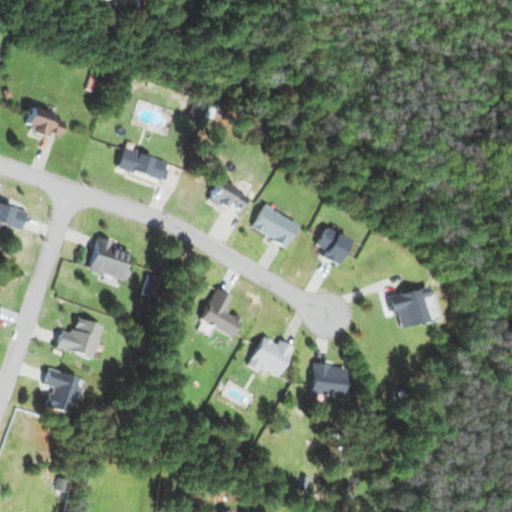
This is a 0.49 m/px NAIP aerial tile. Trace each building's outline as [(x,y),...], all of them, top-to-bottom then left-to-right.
[(50,108),(39,114),(34,105),(18,113),(34,143),(61,129),(50,108)] [(165,161),(121,148),(115,168),(159,181),(165,161)] [(200,199),(217,210),(223,201),(234,209),(241,198),(214,179),(200,199)] [(0,223),(21,229),(26,209),(0,201),(0,223)] [(283,247),(294,222),(258,206),(247,230),(283,247)] [(320,252),(318,255),(330,264),(345,243),(323,227),(310,245),(320,252)] [(86,268),(122,280),(132,249),(95,238),(86,268)] [(196,320),(229,338),(239,319),(222,310),(230,296),(213,288),(196,320)] [(398,311),(401,326),(426,322),(422,297),(426,296),(425,289),(387,294),(390,312),(398,311)] [(70,333),(59,330),(54,349),(92,358),(100,324),(74,318),(70,333)] [(276,343),(258,335),(246,365),(277,378),(290,346),(277,341),(276,343)] [(339,397),(346,369),(313,362),(307,390),(339,397)] [(82,381),(49,366),(41,383),(51,387),(43,405),(66,416),(82,381)]
